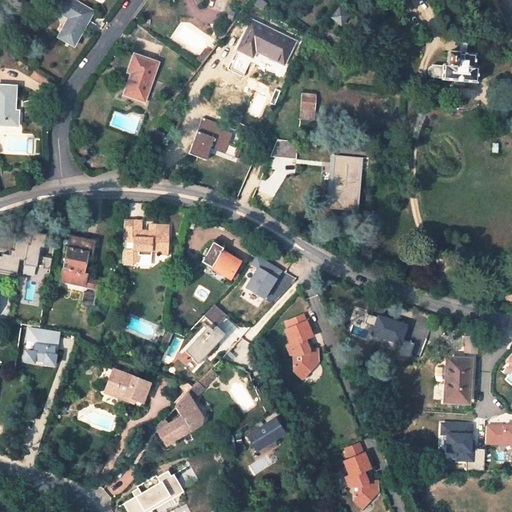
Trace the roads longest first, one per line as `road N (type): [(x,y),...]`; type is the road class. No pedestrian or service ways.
road 1 (tertiary): [(511,324),(402,295),(249,219),(174,192),(99,188),(0,208)]
road 2 (unknown): [(433,41),(435,110),(416,190),(427,256),(447,281),(446,307)]
